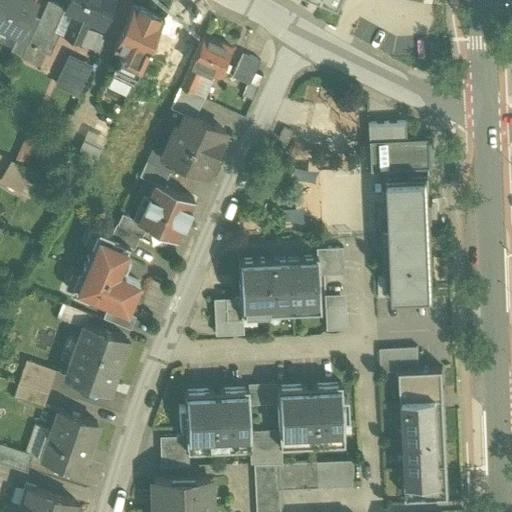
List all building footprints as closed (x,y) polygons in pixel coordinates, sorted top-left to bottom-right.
[(0,0),(0,25),(18,34),(19,35),(29,13),(34,0),(0,0)] [(40,18),(27,45),(45,53),(61,17),(56,15),(61,6),(48,0),(40,18)] [(113,0),(67,0),(64,10),(72,13),(62,33),(92,47),(98,34),(87,29),(91,21),(102,26),(113,0)] [(163,17),(133,3),(112,48),(122,52),(111,75),(132,84),(133,84),(163,17)] [(29,13),(19,35),(18,34),(13,45),(25,51),(27,45),(40,18),(29,13)] [(193,30),(163,17),(133,84),(151,92),(156,82),(151,80),(157,68),(153,67),(159,54),(179,63),(193,30)] [(231,47),(204,34),(190,64),(202,69),(218,76),(231,47)] [(260,60),(242,52),(231,76),(249,84),(260,60)] [(91,69),(69,58),(55,84),(77,96),(91,69)] [(185,76),(180,87),(192,92),(202,69),(190,64),(185,76)] [(173,71),(164,90),(176,96),(180,87),(185,76),(173,71)] [(192,92),(180,87),(176,96),(170,108),(184,114),(185,113),(195,117),(204,97),(192,92)] [(115,119),(100,112),(86,143),(101,150),(115,119)] [(195,117),(185,113),(184,114),(179,126),(176,125),(164,150),(163,152),(181,159),(179,163),(205,175),(211,161),(212,161),(221,140),(221,139),(225,131),(195,117)] [(291,132),(284,129),(280,139),(287,142),(291,132)] [(434,135),(405,136),(406,138),(368,139),(370,170),(404,168),(404,177),(410,177),(410,168),(432,167),(432,158),(435,158),(434,135)] [(27,161),(33,140),(24,137),(17,158),(27,161)] [(101,150),(86,143),(81,154),(96,161),(101,150)] [(164,150),(153,145),(146,161),(170,172),(174,174),(179,163),(181,159),(163,152),(164,150)] [(170,172),(146,161),(139,176),(153,182),(154,181),(164,185),(170,172)] [(30,173),(11,162),(0,180),(0,181),(19,192),(30,173)] [(404,177),(388,178),(391,223),(382,223),(384,274),(392,273),(393,282),(387,282),(388,296),(433,294),(430,217),(433,217),(432,199),(429,199),(428,176),(410,177),(404,177)] [(164,185),(154,181),(153,182),(147,197),(149,201),(140,222),(139,223),(148,226),(176,239),(182,225),(184,226),(192,208),(190,207),(194,198),(164,185)] [(140,222),(122,214),(117,224),(139,238),(141,238),(148,226),(139,223),(140,222)] [(117,224),(116,224),(111,236),(129,246),(129,247),(134,249),(139,238),(117,224)] [(111,236),(98,231),(72,293),(87,299),(88,298),(108,306),(128,315),(129,314),(141,285),(138,284),(139,282),(125,276),(125,277),(115,273),(117,268),(125,271),(130,259),(125,256),(129,247),(129,246),(111,236)] [(317,254),(318,274),(344,273),(343,246),(316,247),(316,254),(317,254)] [(316,254),(237,259),(240,313),(320,309),(318,274),(317,254),(316,254)] [(326,328),(347,327),(345,292),(323,294),(326,328)] [(92,315),(66,304),(60,318),(83,328),(84,324),(87,325),(92,315)] [(128,315),(108,306),(103,318),(130,330),(136,316),(129,314),(128,315)] [(87,325),(84,324),(83,328),(78,342),(83,343),(76,365),(71,363),(66,378),(99,389),(103,377),(112,380),(118,361),(119,361),(127,339),(87,325)] [(418,346),(380,348),(381,371),(400,370),(400,369),(419,368),(418,346)] [(56,370),(26,360),(18,384),(48,393),(56,370)] [(419,368),(400,369),(400,370),(400,372),(407,371),(407,383),(401,383),(402,400),(404,400),(404,411),(402,411),(403,428),(409,427),(410,438),(404,439),(405,456),(411,455),(411,466),(405,467),(406,483),(412,483),(413,494),(406,495),(407,497),(449,495),(443,367),(419,368)] [(276,382),(248,383),(248,387),(249,404),(277,403),(276,386),(276,382)] [(341,383),(276,386),(279,429),(279,440),(280,440),(280,446),(281,446),(282,446),(281,440),(294,439),(294,445),(330,443),(329,437),(341,437),(342,443),(344,442),(343,437),(344,436),(343,419),(349,419),(347,397),(342,398),(341,383)] [(48,393),(18,384),(14,397),(44,406),(48,393)] [(248,387),(183,391),(184,406),(179,406),(180,428),(185,428),(186,436),(186,445),(187,445),(187,451),(188,451),(189,451),(189,445),(201,444),(201,450),(237,448),(237,442),(249,441),(249,447),(250,447),(251,447),(251,441),(251,431),(249,404),(248,387)] [(96,423),(58,410),(42,459),(79,472),(96,423)] [(279,429),(251,431),(251,441),(251,447),(250,447),(250,464),(254,464),(278,464),(282,463),(281,446),(280,446),(280,440),(279,440),(279,429)] [(186,436),(160,437),(161,467),(189,466),(188,451),(187,451),(187,445),(186,445),(186,436)] [(32,455),(0,444),(0,463),(26,472),(32,455)] [(353,460),(317,462),(318,487),(354,486),(353,460)] [(303,462),(291,463),(292,489),(304,488),(303,462)] [(317,462),(303,462),(304,488),(318,487),(317,462)] [(282,463),(278,464),(279,489),(292,489),(291,463),(282,463)] [(280,511),(279,489),(278,464),(254,464),(256,511),(280,511)] [(209,479),(153,480),(154,511),(212,511),(212,495),(208,495),(207,481),(209,481),(209,479)] [(71,511),(75,501),(29,487),(21,511),(71,511)]
